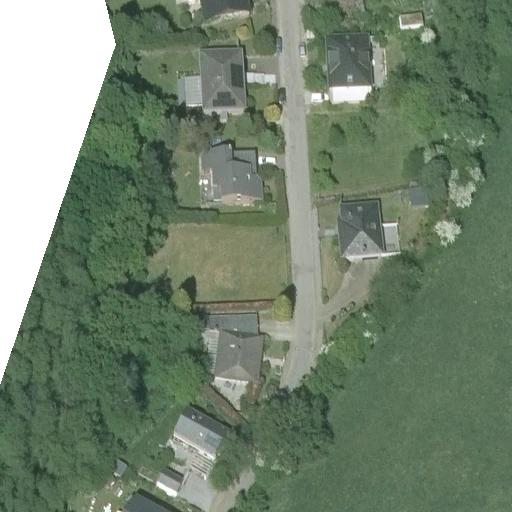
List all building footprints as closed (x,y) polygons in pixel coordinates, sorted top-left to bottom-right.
[(196,0),(203,31),(251,21),(246,0),(196,0)] [(369,39),(325,41),(328,96),(332,96),(369,93),(372,93),(369,39)] [(242,59),(198,61),(202,121),(246,118),(242,59)] [(369,93),(332,96),(333,108),(369,105),(369,93)] [(232,159),(197,161),(198,181),(210,180),(212,212),(263,209),(261,184),(256,184),(251,185),(250,175),(233,176),(232,161),(232,159)] [(255,160),(232,161),(233,176),(250,175),(251,185),(256,184),(255,160)] [(426,196),(408,198),(410,216),(428,214),(426,196)] [(378,211),(337,216),(339,230),(336,230),(340,269),(384,264),(378,211)] [(219,340),(257,345),(255,325),(207,328),(208,342),(218,344),(219,340)] [(208,342),(207,328),(191,328),(192,345),(205,345),(208,342)] [(218,344),(213,390),(257,395),(263,345),(257,345),(219,340),(218,344)] [(226,443),(185,421),(172,444),(214,466),(226,443)] [(125,474),(111,465),(105,476),(119,484),(125,474)] [(180,488),(162,478),(156,489),(174,500),(180,488)] [(150,511),(135,503),(129,511),(150,511)]
